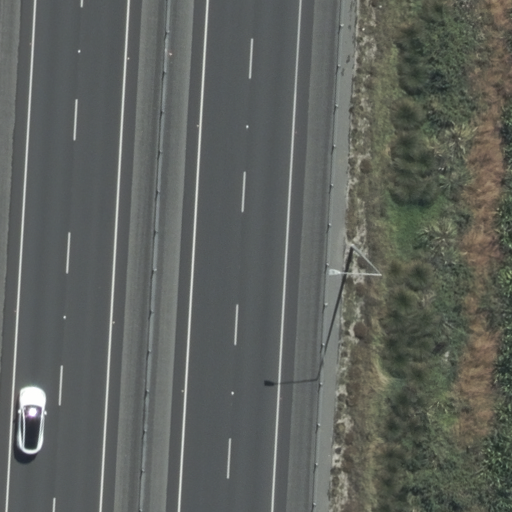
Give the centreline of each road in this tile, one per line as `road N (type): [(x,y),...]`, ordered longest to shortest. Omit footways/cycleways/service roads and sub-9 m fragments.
road 1 (motorway): [(255,0),(226,511)]
road 2 (motorway): [(53,511),(81,0)]
